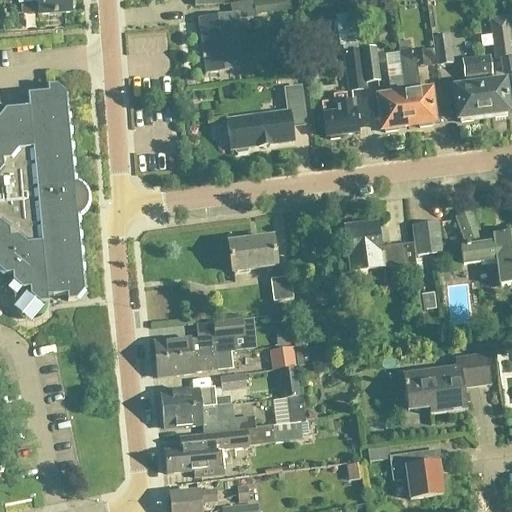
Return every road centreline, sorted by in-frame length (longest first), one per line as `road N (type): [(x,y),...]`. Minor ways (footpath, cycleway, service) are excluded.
road 1 (residential): [(117,212),(511,161)]
road 2 (residential): [(145,510),(117,212)]
road 3 (residential): [(117,212),(100,0)]
